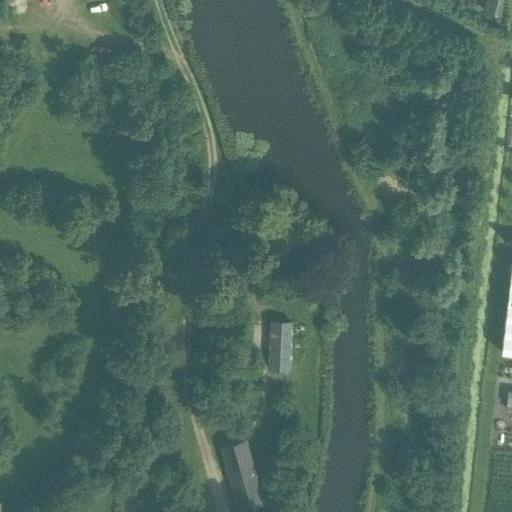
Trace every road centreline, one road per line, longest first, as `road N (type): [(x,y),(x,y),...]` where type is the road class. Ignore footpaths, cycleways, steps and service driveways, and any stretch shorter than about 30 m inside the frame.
road 1 (track): [(157,0),(209,136),(187,370),(219,511)]
road 2 (track): [(0,33),(14,30),(56,47),(45,88),(0,176)]
road 3 (track): [(173,44),(56,47),(72,0)]
